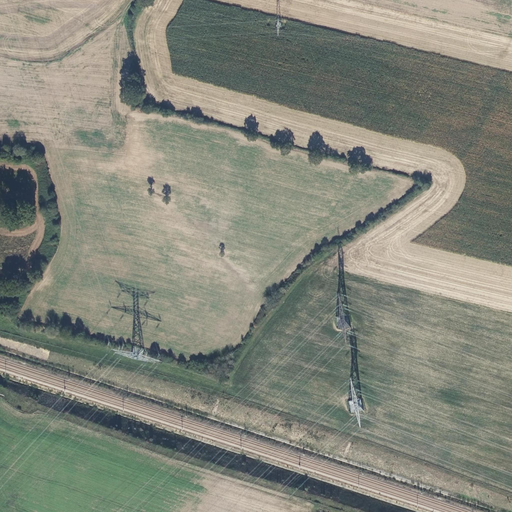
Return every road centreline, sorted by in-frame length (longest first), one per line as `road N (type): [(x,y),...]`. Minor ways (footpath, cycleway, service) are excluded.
road 1 (track): [(511,496),(357,437),(0,333)]
road 2 (track): [(239,354),(314,263),(352,248),(465,156),(511,47)]
road 3 (track): [(0,391),(353,511)]
